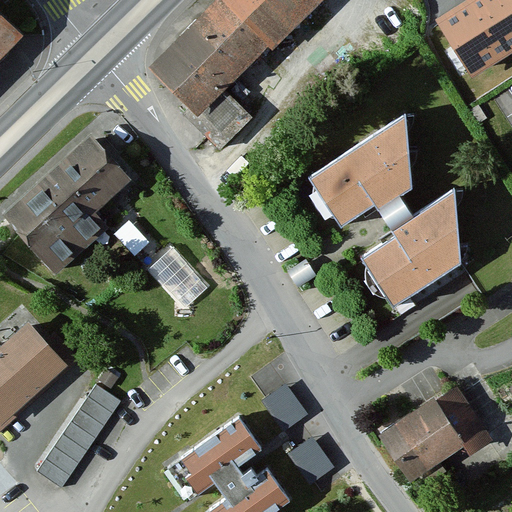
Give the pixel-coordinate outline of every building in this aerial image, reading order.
[(318,0),(213,0),(144,69),(196,121),(318,0)] [(473,74),(511,48),(511,0),(478,0),(441,24),(473,74)] [(0,56),(22,33),(0,12),(0,56)] [(403,115),(305,176),(339,231),(408,188),(403,115)] [(131,178),(90,133),(53,168),(94,212),(131,178)] [(107,226),(94,212),(53,168),(4,212),(58,271),(107,226)] [(457,263),(450,189),(356,255),(394,308),(457,263)] [(28,321),(0,345),(0,352),(33,391),(65,363),(28,321)] [(0,417),(2,419),(33,391),(0,352),(0,417)] [(62,482),(122,394),(96,377),(37,465),(62,482)] [(284,382),(263,397),(283,426),(305,411),(284,382)] [(497,447),(457,385),(389,430),(417,472),(461,443),(473,462),(497,447)] [(260,445),(236,413),(166,466),(188,495),(213,477),(226,494),(201,511),(261,511),(288,493),(265,462),(247,475),(237,462),(260,445)] [(311,435),(289,450),(310,480),(332,465),(311,435)]
